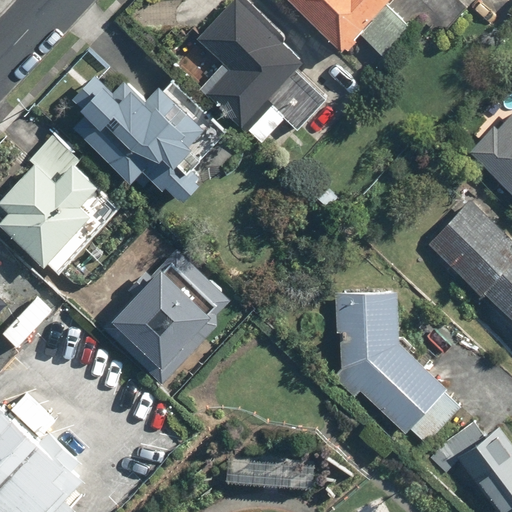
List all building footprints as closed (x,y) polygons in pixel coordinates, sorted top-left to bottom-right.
[(304,56),(243,0),(232,0),(199,35),(225,59),(203,83),(261,137),(285,111),(301,125),(329,94),(296,64),(304,56)] [(294,0),(344,45),(386,0),(294,0)] [(85,114),(77,123),(136,181),(147,169),(166,187),(170,183),(184,198),(205,177),(192,165),(228,129),(175,77),(165,87),(160,82),(147,95),(134,83),(123,94),(99,69),(70,99),(85,114)] [(495,122),(470,149),(511,188),(511,111),(499,126),(495,122)] [(0,218),(63,273),(121,206),(100,188),(103,184),(78,162),(80,159),(51,134),(29,158),(33,161),(0,199),(0,208),(5,213),(0,218)] [(511,234),(471,197),(429,243),(482,291),(487,287),(511,309),(511,234)] [(215,315),(167,271),(114,329),(161,372),(215,315)] [(336,290),(341,367),(334,374),(355,393),(362,386),(406,428),(449,382),(402,338),(399,286),(336,290)] [(0,307),(8,299),(0,291),(0,307)] [(87,416),(37,374),(16,400),(65,442),(87,416)] [(0,398),(0,511),(52,511),(79,484),(85,478),(0,398)] [(511,439),(499,423),(485,434),(475,420),(450,438),(505,511),(507,511),(511,508),(511,439)] [(313,464),(228,457),(226,479),(312,485),(313,464)]
